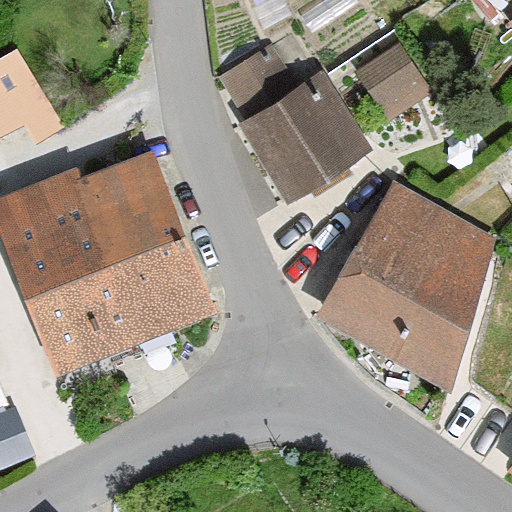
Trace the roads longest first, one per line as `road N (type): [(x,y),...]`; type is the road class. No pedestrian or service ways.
road 1 (residential): [(294,365),(244,283),(193,131),(171,0)]
road 2 (residential): [(294,365),(5,511)]
road 3 (residential): [(483,511),(342,419),(294,365)]
